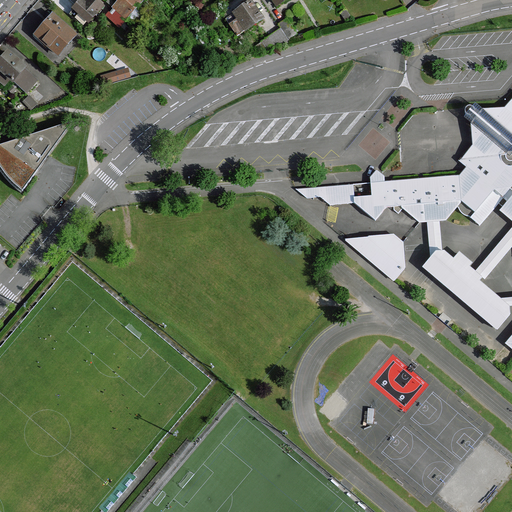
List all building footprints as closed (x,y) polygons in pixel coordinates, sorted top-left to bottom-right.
[(84,3),(82,2),(81,1),(71,12),(69,15),(87,32),(93,25),(89,22),(102,7),(94,0),(86,0),(86,1),(84,3)] [(130,20),(135,15),(132,12),(140,3),(143,6),(146,3),(142,0),(121,0),(113,9),(125,19),(127,17),(130,20)] [(226,19),(237,36),(263,19),(252,2),(226,19)] [(135,15),(143,6),(140,3),(132,12),(135,15)] [(108,16),(119,25),(125,19),(113,9),(108,16)] [(347,22),(352,18),(347,11),(341,14),(347,22)] [(63,43),(66,46),(75,36),(53,17),(37,36),(55,52),(63,43)] [(125,19),(119,25),(126,32),(132,27),(125,19)] [(281,29),(288,39),(297,34),(287,20),(283,23),(279,25),(281,29)] [(288,39),(281,29),(262,42),(267,50),(290,43),(288,40),(288,39)] [(63,43),(55,52),(58,55),(66,46),(63,43)] [(13,82),(24,69),(24,68),(8,54),(0,63),(0,70),(10,80),(13,82)] [(27,85),(34,78),(24,69),(13,82),(26,94),(31,88),(27,85)] [(0,81),(5,86),(10,80),(0,70),(0,81)] [(127,70),(110,75),(113,82),(130,77),(127,70)] [(102,77),(104,85),(113,82),(110,75),(102,77)] [(37,82),(34,78),(27,85),(31,88),(37,82)] [(24,101),(29,105),(33,101),(29,97),(24,101)] [(499,204),(503,208),(511,215),(511,191),(511,190),(511,188),(511,167),(510,167),(508,167),(506,166),(505,165),(507,162),(509,162),(511,162),(511,161),(511,98),(509,102),(510,107),(483,109),(479,113),(477,110),(475,111),(475,109),(473,107),(472,107),(470,106),(468,107),(466,108),(466,110),(465,111),(465,113),(467,114),(469,116),(470,116),(470,118),(473,121),(470,125),(473,151),(467,151),(459,161),(466,168),(459,176),(392,182),(393,195),(381,196),(379,183),(385,182),(385,177),(381,174),(377,170),(370,178),(370,183),(376,183),(377,196),(354,197),(355,204),(376,221),(387,208),(401,206),(420,223),(429,222),(438,221),(446,220),(457,207),(459,211),(461,213),(463,215),(465,216),(467,217),(470,217),(471,218),(488,217),(499,204)] [(2,146),(0,146),(0,168),(2,171),(11,182),(23,192),(72,123),(22,140),(13,153),(2,146)] [(13,153),(22,140),(2,146),(13,153)] [(393,195),(392,182),(379,183),(381,196),(393,195)] [(348,204),(346,185),(296,190),(307,199),(320,197),(330,205),(348,204)] [(346,185),(348,204),(355,204),(354,197),(353,185),(346,185)] [(511,221),(511,215),(503,208),(500,212),(511,221)] [(471,218),(480,226),(488,217),(471,218)] [(429,222),(433,257),(436,253),(441,253),(438,221),(429,222)] [(511,245),(511,231),(478,272),(485,278),(511,245)] [(346,240),(395,282),(398,278),(405,269),(402,243),(393,236),(346,240)] [(436,253),(433,257),(424,268),(498,330),(511,316),(510,306),(511,305),(511,300),(502,301),(479,282),(482,278),(469,267),(466,271),(444,252),(441,253),(436,253)]
